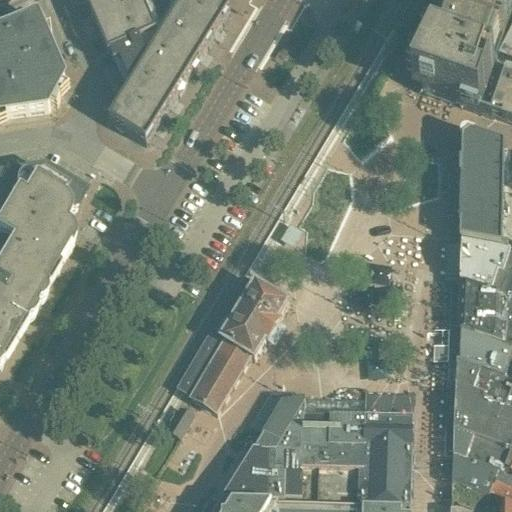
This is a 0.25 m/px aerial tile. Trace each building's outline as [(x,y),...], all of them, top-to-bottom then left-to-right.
[(0,0),(0,8),(18,0),(0,0)] [(82,0),(108,61),(110,60),(114,68),(119,66),(133,97),(124,110),(122,109),(116,117),(118,118),(113,124),(120,129),(118,130),(127,136),(128,134),(149,150),(150,148),(152,149),(158,138),(157,137),(165,123),(167,124),(173,114),(172,113),(180,99),(181,100),(188,90),(186,89),(194,75),(196,76),(202,66),(201,65),(209,51),(210,52),(217,42),(215,41),(223,27),(225,28),(231,18),(230,17),(231,16),(223,0),(82,0)] [(511,0),(458,0),(431,55),(414,91),(479,117),(494,80),(490,79),(498,67),(511,24),(511,0)] [(0,122),(49,115),(65,85),(37,21),(0,37),(0,122)] [(511,38),(498,67),(511,71),(511,38)] [(479,117),(511,128),(511,71),(498,67),(490,79),(494,80),(479,117)] [(463,226),(462,248),(511,259),(511,161),(507,160),(508,152),(473,141),(465,146),(462,225),(463,226)] [(0,377),(1,377),(3,376),(4,374),(5,373),(6,370),(4,368),(28,329),(30,330),(31,328),(33,328),(34,327),(35,326),(37,324),(38,323),(39,321),(40,319),(40,318),(40,316),(39,314),(41,311),(43,310),(44,310),(46,309),(47,308),(47,307),(49,305),(50,303),(50,302),(50,301),(50,300),(50,298),(50,296),(49,294),(72,253),(75,254),(77,252),(78,250),(78,248),(78,246),(79,244),(78,241),(78,239),(77,236),(76,235),(74,233),(73,231),(70,229),(72,227),(73,225),(74,222),(74,220),(75,217),(75,213),(85,197),(43,172),(0,179),(0,377)] [(511,264),(511,259),(462,248),(461,248),(449,248),(448,287),(460,288),(460,289),(464,290),(501,302),(511,264)] [(511,264),(501,302),(511,305),(511,264)] [(394,271),(397,283),(413,278),(409,267),(394,271)] [(226,347),(192,404),(217,420),(251,363),(254,365),(266,346),(268,348),(280,329),(277,327),(288,309),(256,289),(222,345),(226,347)] [(461,337),(459,368),(511,386),(511,305),(501,302),(464,290),(461,337)] [(385,329),(385,345),(421,345),(421,328),(385,329)] [(403,376),(404,356),(366,355),(366,375),(403,376)] [(457,367),(456,396),(511,417),(511,386),(459,368),(457,367)] [(454,435),(509,455),(511,455),(511,417),(456,396),(454,435)] [(284,407),(279,416),(305,417),(305,409),(304,409),(304,400),(285,399),(285,408),(284,407)] [(377,407),(377,418),(423,419),(423,408),(377,407)] [(182,440),(192,423),(191,422),(180,415),(167,436),(178,443),(179,444),(182,440)] [(279,416),(244,474),(322,476),(323,455),(348,453),(412,455),(413,424),(342,421),(342,415),(330,415),(330,421),(304,420),(305,417),(279,416)] [(453,435),(452,462),(500,479),(502,472),(509,455),(454,435),(453,435)] [(323,455),(322,476),(339,477),(339,480),(411,483),(412,455),(348,453),(323,455)] [(511,455),(509,455),(502,472),(511,475),(511,455)] [(452,462),(451,490),(488,503),(489,502),(511,509),(511,482),(500,479),(452,462)] [(244,474),(223,509),(308,511),(410,511),(411,483),(339,480),(339,477),(322,476),(244,474)] [(511,511),(511,510),(488,503),(451,490),(451,507),(455,508),(459,511),(462,511),(511,511)]
